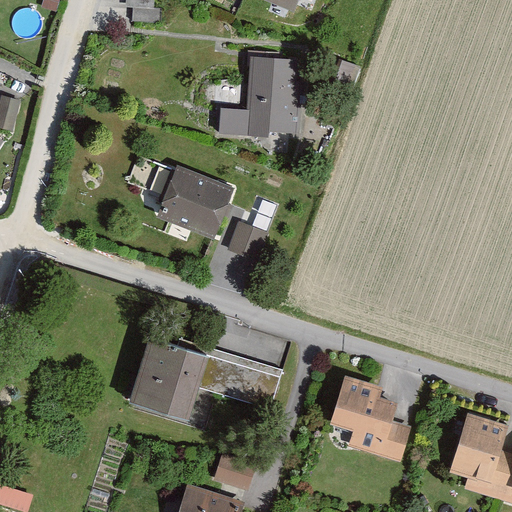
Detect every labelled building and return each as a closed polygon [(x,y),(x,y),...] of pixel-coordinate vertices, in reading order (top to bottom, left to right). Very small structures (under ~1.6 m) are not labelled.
[(259,0),(297,15),(303,0),(259,0)] [(303,63),(251,59),(247,113),(223,111),(221,139),(250,141),(250,135),(297,139),(303,63)] [(2,95),(0,101),(0,126),(13,130),(21,99),(2,95)] [(239,192),(180,168),(160,219),(218,243),(239,192)] [(270,235),(239,224),(228,253),(259,264),(270,235)] [(189,349),(151,338),(131,406),(194,425),(204,393),(272,413),(284,371),(190,343),(189,349)] [(386,391),(349,379),(334,427),(356,434),(352,448),(403,464),(413,433),(397,428),(404,406),(383,400),(386,391)] [(509,424),(467,412),(450,472),(469,477),(465,489),(498,499),(511,453),(502,450),(509,424)] [(511,452),(511,453),(498,499),(511,502),(511,452)] [(256,466),(223,454),(214,481),(247,492),(256,466)] [(0,483),(0,502),(29,511),(34,495),(0,483)] [(246,511),(249,505),(190,485),(180,511),(246,511)]
